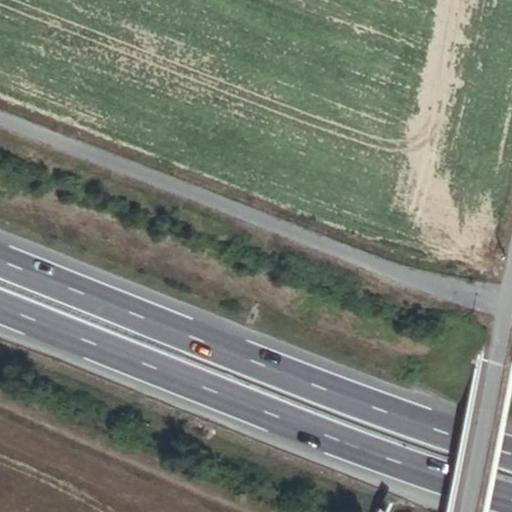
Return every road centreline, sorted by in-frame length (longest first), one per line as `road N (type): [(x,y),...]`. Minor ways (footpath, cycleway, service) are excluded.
road 1 (trunk): [(511,456),(327,392),(0,261)]
road 2 (trunk): [(0,312),(498,511)]
road 3 (unclassified): [(511,292),(464,511)]
